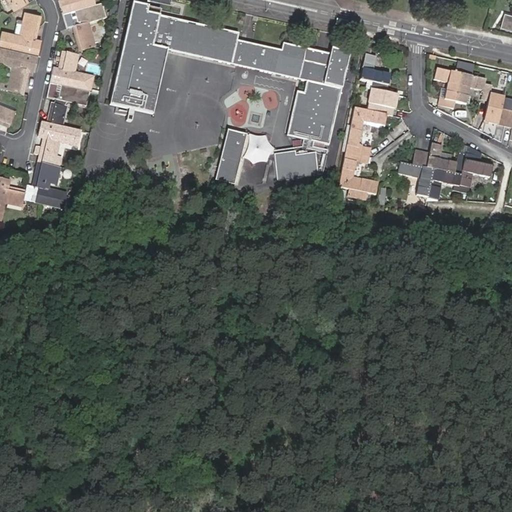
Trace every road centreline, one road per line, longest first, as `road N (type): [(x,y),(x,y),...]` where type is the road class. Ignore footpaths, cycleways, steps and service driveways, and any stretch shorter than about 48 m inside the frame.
road 1 (residential): [(511,158),(422,110),(420,34)]
road 2 (residential): [(0,139),(21,146),(28,136),(54,20),(46,0)]
road 3 (tertiary): [(420,34),(264,0)]
